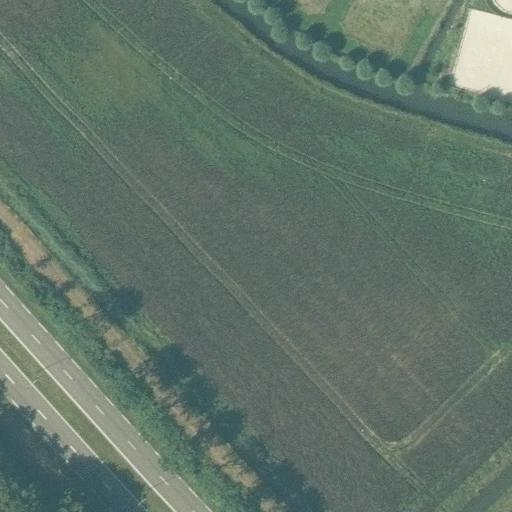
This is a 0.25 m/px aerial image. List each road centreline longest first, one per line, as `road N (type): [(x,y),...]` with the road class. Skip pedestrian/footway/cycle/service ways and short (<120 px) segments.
road 1 (secondary): [(192,511),(0,300)]
road 2 (secondary): [(0,370),(130,511)]
